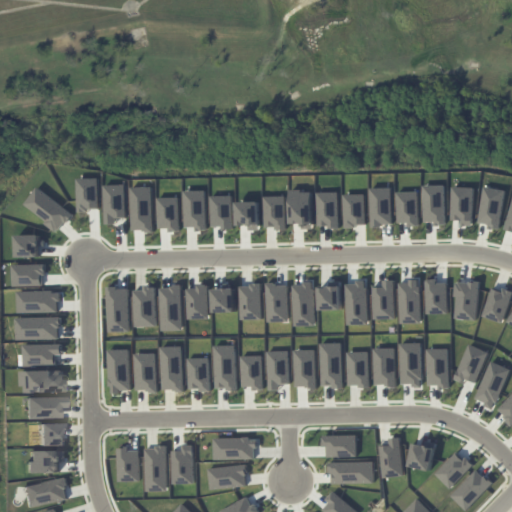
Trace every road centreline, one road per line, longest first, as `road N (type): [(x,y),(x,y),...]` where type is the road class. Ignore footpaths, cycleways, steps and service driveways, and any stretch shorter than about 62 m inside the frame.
road 1 (residential): [(87,422),(437,418),(494,448),(511,469)]
road 2 (residential): [(85,265),(472,262),(511,270)]
road 3 (residential): [(101,511),(87,472),(85,265)]
